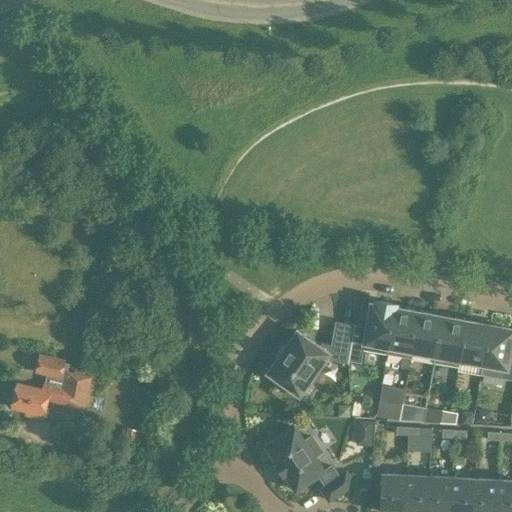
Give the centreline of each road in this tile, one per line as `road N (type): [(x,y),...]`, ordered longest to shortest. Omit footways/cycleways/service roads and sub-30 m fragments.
road 1 (residential): [(511,296),(398,274),(307,290),(263,323),(235,370),(234,457)]
road 2 (tertiary): [(202,0),(324,0)]
